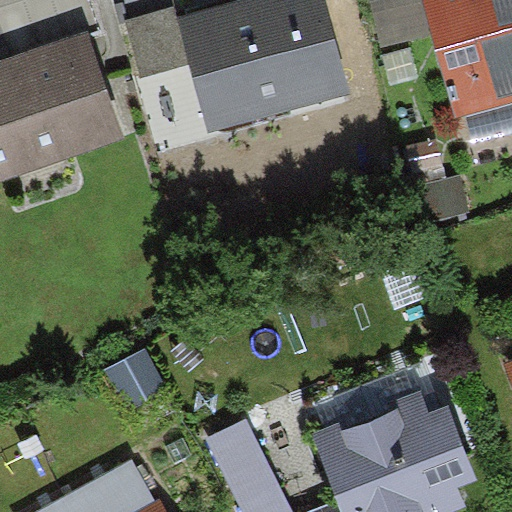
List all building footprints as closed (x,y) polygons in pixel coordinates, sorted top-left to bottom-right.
[(187,45),(169,0),(144,0),(118,10),(137,63),(187,45)] [(331,66),(313,0),(196,0),(185,3),(209,97),(331,66)] [(511,0),(429,0),(454,83),(511,65),(511,0)] [(0,54),(0,144),(104,106),(75,27),(0,54)] [(456,172),(413,180),(421,219),(464,211),(456,172)] [(433,385),(314,432),(345,511),(370,511),(468,474),(433,385)] [(279,494),(236,406),(199,423),(242,511),(279,494)]
